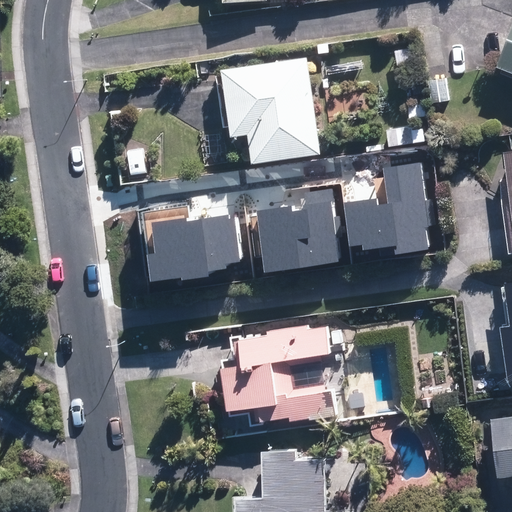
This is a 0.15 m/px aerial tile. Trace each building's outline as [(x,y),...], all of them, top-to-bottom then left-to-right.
[(511,30),(498,67),(511,72),(511,30)] [(226,82),(218,84),(224,127),(233,126),(234,135),(252,132),(256,162),(322,152),(308,57),(224,69),(226,82)] [(389,128),(390,144),(431,143),(431,127),(389,128)] [(500,178),(510,257),(511,256),(511,149),(505,151),(509,177),(500,178)] [(365,173),(329,179),(335,219),(313,223),(304,167),(259,174),(275,270),(320,262),(319,255),(385,244),(379,207),(371,209),(365,173)] [(494,350),(498,385),(511,382),(511,281),(507,282),(511,317),(511,323),(503,325),(506,348),(494,350)] [(294,420),(339,414),(335,388),(327,389),(327,384),(322,384),(319,363),(334,361),(328,314),(243,325),(244,333),(233,335),(237,358),(224,360),(231,416),(253,413),(254,421),(294,415),(294,420)] [(501,474),(511,472),(511,412),(492,415),(501,474)] [(334,511),(335,507),(326,507),(327,456),(306,456),(301,456),(301,448),(267,447),(267,494),(236,494),(236,511),(334,511)]
